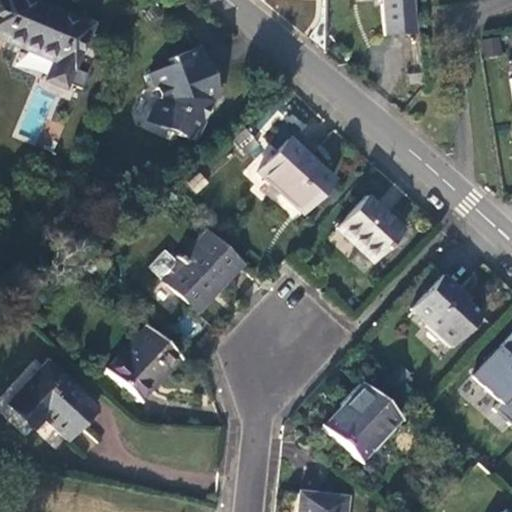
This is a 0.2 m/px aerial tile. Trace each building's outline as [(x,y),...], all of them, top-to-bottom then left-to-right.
[(0,0),(0,38),(54,62),(47,78),(67,86),(91,24),(32,0),(0,0)] [(415,0),(379,0),(383,38),(418,34),(415,0)] [(482,40),(480,40),(482,49),(484,58),(501,55),(498,38),(482,40)] [(152,100),(148,109),(155,128),(178,138),(192,144),(197,133),(215,96),(196,47),(161,59),(162,66),(142,75),(152,100)] [(155,128),(148,109),(142,122),(155,128)] [(299,218),(332,181),(283,137),(249,175),(299,218)] [(372,264),(401,231),(365,198),(334,231),(372,264)] [(192,317),(240,267),(199,229),(170,261),(158,251),(142,268),(154,279),(152,280),(192,317)] [(451,348),(477,320),(453,298),(456,294),(439,278),(410,310),(451,348)] [(137,404),(177,361),(138,325),(97,369),(137,404)] [(511,331),(468,379),(496,404),(491,410),(510,428),(511,425),(511,331)] [(61,444),(93,409),(41,363),(0,404),(0,406),(28,431),(37,422),(61,444)] [(358,463),(398,419),(360,385),(320,429),(358,463)] [(342,511),(344,499),(298,494),(296,511),(342,511)]
